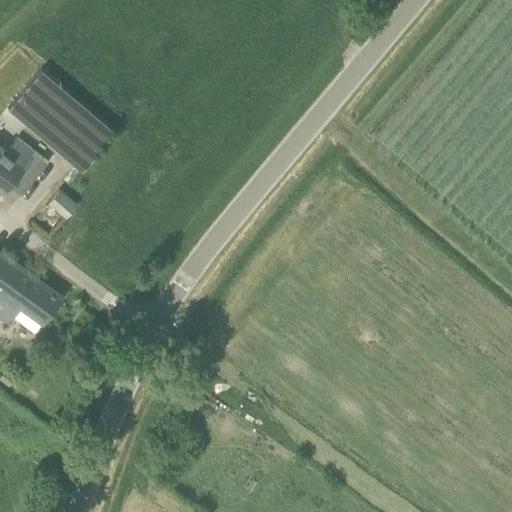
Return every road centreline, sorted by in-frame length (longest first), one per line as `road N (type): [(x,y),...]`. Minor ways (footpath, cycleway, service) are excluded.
road 1 (unclassified): [(158,332),(175,297),(418,0)]
road 2 (residential): [(0,215),(158,332)]
road 3 (unclassified): [(84,511),(158,332)]
